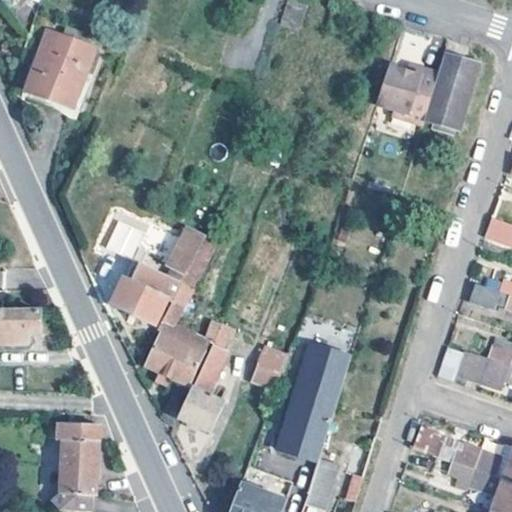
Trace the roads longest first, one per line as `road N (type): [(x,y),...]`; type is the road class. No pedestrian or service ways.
road 1 (tertiary): [(0,133),(174,511)]
road 2 (residential): [(415,395),(511,108)]
road 3 (residential): [(372,511),(415,395)]
